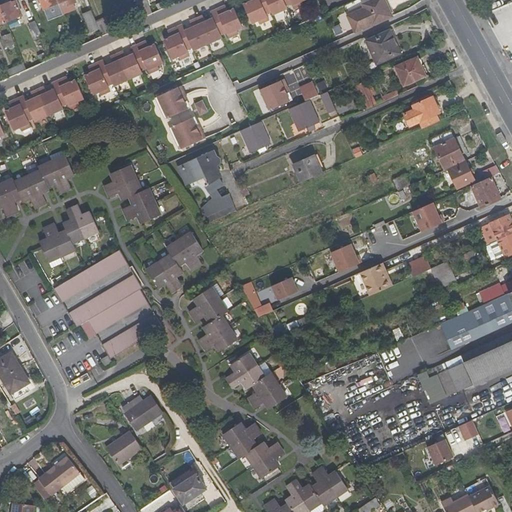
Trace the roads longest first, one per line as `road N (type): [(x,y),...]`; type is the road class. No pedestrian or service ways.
road 1 (residential): [(197,0),(0,88)]
road 2 (residential): [(0,281),(50,367),(62,423)]
road 3 (primary): [(449,0),(511,111)]
